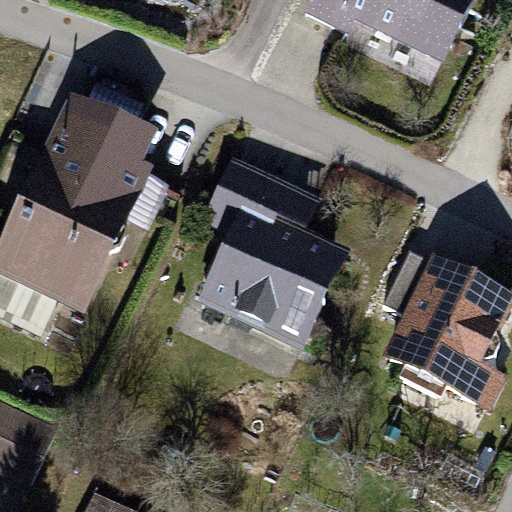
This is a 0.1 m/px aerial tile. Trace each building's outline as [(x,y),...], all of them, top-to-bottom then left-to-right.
[(437,57),(466,0),(319,0),(310,18),(349,38),(360,18),(437,57)] [(150,143),(80,109),(6,266),(78,300),(101,251),(110,256),(122,251),(128,237),(124,224),(146,178),(136,174),(150,143)] [(264,184),(237,171),(212,223),(239,236),(206,303),(295,345),(337,258),(276,229),(282,216),(300,225),(310,204),(274,187),(264,207),(255,203),(264,184)] [(511,307),(511,304),(413,256),(386,310),(413,323),(394,363),(469,399),(484,368),(497,364),(502,349),(498,335),(511,307)] [(0,468),(39,486),(62,432),(6,408),(0,421),(0,468)]
